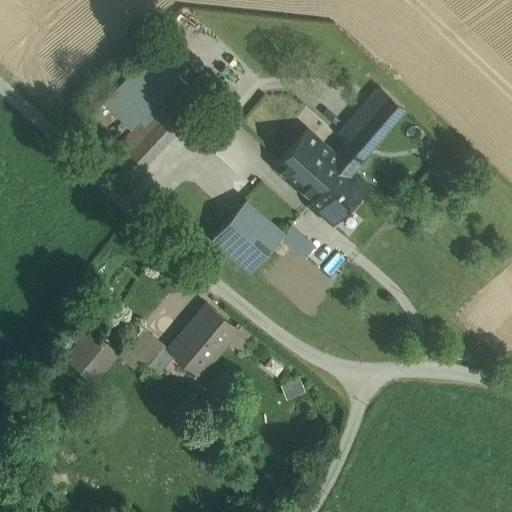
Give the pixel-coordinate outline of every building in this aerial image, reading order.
[(174,86),(139,122),(162,146),(183,125),(176,118),(176,117),(174,114),(173,115),(172,115),(187,99),(177,89),(178,88),(177,86),(175,88),(174,86)] [(346,140),(334,154),(342,161),(351,168),(403,107),(380,87),(339,134),(346,140)] [(198,109),(187,99),(172,115),(173,115),(174,114),(176,117),(176,118),(183,125),(198,109)] [(162,146),(139,122),(101,161),(125,185),(162,146)] [(305,128),(274,164),(312,197),(342,161),(334,154),(305,128)] [(351,168),(342,161),(312,197),(308,201),(333,222),(367,183),(351,168)] [(243,200),(212,236),(251,269),(282,234),(243,200)] [(346,231),(361,220),(351,207),(337,219),(346,231)] [(207,302),(168,348),(174,353),(198,374),(227,339),(237,328),(207,302)] [(127,341),(133,333),(118,320),(111,328),(127,341)] [(240,324),(237,328),(227,339),(237,347),(250,332),(240,324)] [(164,344),(142,325),(125,345),(126,345),(142,359),(148,364),(164,345),(164,344)] [(117,351),(89,328),(66,355),(93,378),(117,351)] [(142,359),(126,345),(118,354),(134,368),(142,359)] [(168,348),(164,345),(148,364),(158,372),(174,353),(168,348)]
